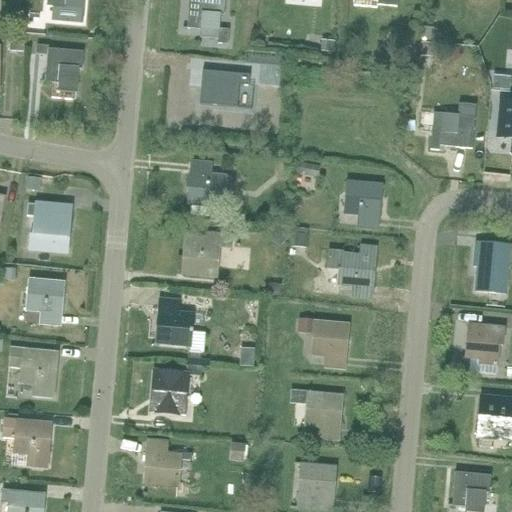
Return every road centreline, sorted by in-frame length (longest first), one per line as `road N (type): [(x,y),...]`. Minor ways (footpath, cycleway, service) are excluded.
road 1 (residential): [(511,209),(437,202),(423,219),(397,511)]
road 2 (residential): [(88,511),(121,161)]
road 3 (residential): [(121,161),(140,0)]
road 4 (residential): [(121,161),(0,141)]
